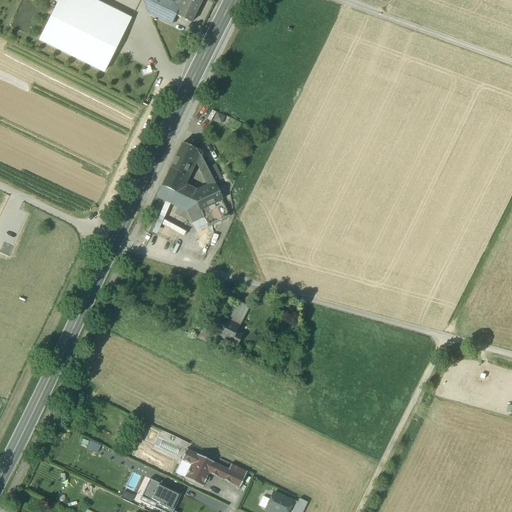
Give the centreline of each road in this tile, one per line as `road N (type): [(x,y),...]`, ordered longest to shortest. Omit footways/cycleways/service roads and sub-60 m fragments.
road 1 (primary): [(0,479),(233,0)]
road 2 (track): [(166,71),(0,425)]
road 3 (track): [(357,511),(511,216)]
road 4 (track): [(511,359),(264,289)]
road 5 (residential): [(511,64),(336,0)]
